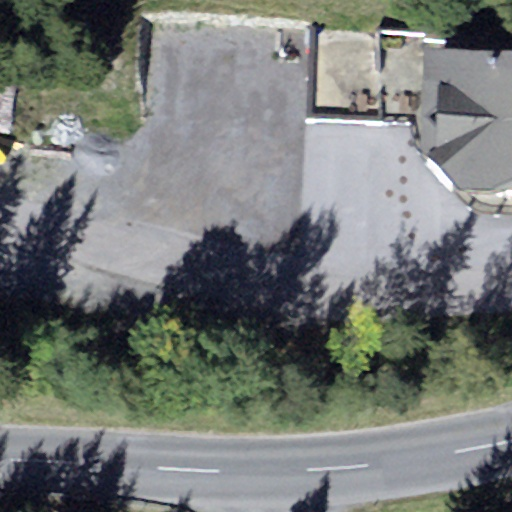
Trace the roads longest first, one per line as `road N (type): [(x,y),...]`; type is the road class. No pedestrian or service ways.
road 1 (unclassified): [(0,223),(217,291),(400,292),(511,281)]
road 2 (secondary): [(511,428),(294,470),(0,452)]
